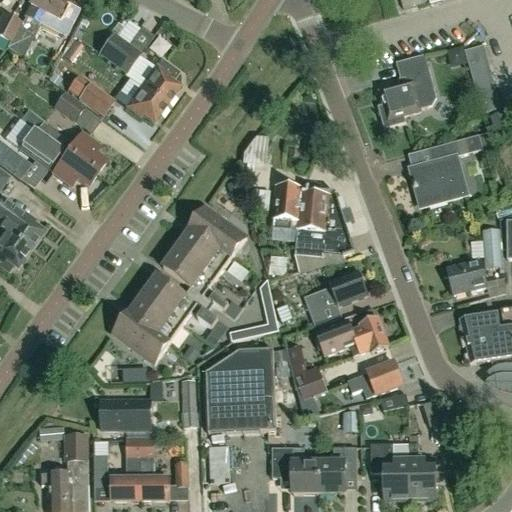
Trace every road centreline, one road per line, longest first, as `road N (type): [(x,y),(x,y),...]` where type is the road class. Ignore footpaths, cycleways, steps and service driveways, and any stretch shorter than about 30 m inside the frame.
road 1 (residential): [(511,423),(468,400),(435,366),(296,0)]
road 2 (residential): [(0,386),(240,45)]
